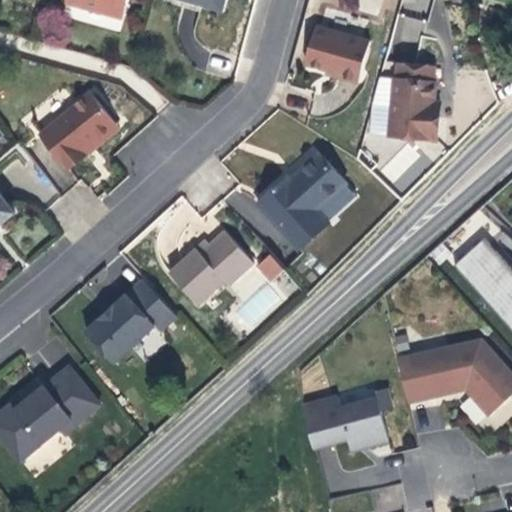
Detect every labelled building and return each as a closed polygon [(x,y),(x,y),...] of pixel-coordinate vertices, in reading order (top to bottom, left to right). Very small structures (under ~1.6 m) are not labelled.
[(121,18),(125,0),(66,0),(66,3),(121,18)] [(225,0),(186,0),(223,10),(225,0)] [(360,81),(371,39),(317,23),(307,61),(321,65),(340,71),(338,74),(360,81)] [(395,76),(381,75),(373,102),(392,104),(390,133),(439,138),(441,116),(434,115),(434,109),(435,101),(437,80),(395,76)] [(114,122),(90,91),(40,132),(67,166),(84,152),(81,149),(114,122)] [(441,116),(442,101),(435,101),(434,109),(434,115),(441,116)] [(390,133),(392,104),(373,102),(371,132),(390,133)] [(81,149),(84,152),(93,145),(117,125),(114,122),(81,149)] [(358,193),(320,151),(295,173),(289,179),(285,175),(255,202),(274,223),(278,220),(301,245),(358,193)] [(0,224),(15,212),(0,194),(0,224)] [(297,248),(301,245),(278,220),(274,223),(297,248)] [(252,261),(224,230),(210,244),(201,252),(196,247),(168,272),(195,303),(223,278),(228,283),(252,261)] [(481,238),(455,264),(511,328),(511,257),(494,239),(489,243),(481,238)] [(203,242),(196,247),(201,252),(210,244),(206,239),(203,242)] [(269,253),(255,265),(268,282),(283,269),(269,253)] [(249,269),(224,290),(252,324),(278,303),(249,269)] [(164,301),(144,279),(110,310),(86,332),(114,362),(155,325),(160,331),(177,315),(164,301)] [(511,373),(483,340),(399,359),(408,401),(451,391),(466,387),(474,396),(489,414),(511,394),(511,373)] [(100,404),(70,366),(25,402),(15,410),(10,404),(0,412),(0,434),(21,461),(62,428),(72,420),(76,424),(100,404)] [(389,440),(378,397),(341,407),(338,395),(303,405),(314,447),(349,438),(352,450),(369,446),(389,440)] [(16,400),(10,404),(15,410),(25,402),(21,396),(16,400)] [(72,420),(62,428),(66,433),(76,424),(72,420)]
